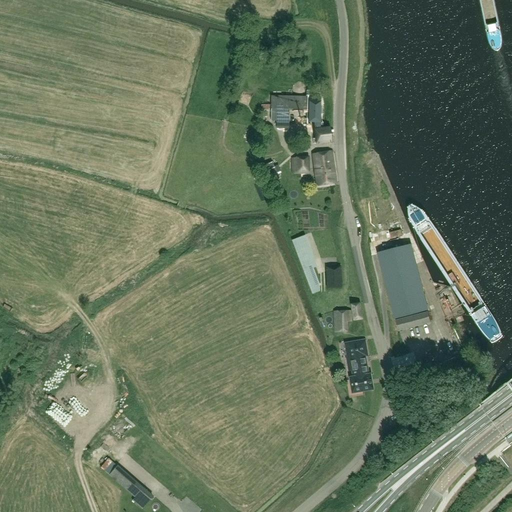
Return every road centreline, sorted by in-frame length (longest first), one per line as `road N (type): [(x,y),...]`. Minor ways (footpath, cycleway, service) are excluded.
road 1 (unclassified): [(300,511),(370,444),(389,383),(339,163),(339,0)]
road 2 (track): [(80,311),(96,335),(114,398),(78,461),(95,511)]
road 3 (tertiary): [(424,511),(451,471),(511,419)]
